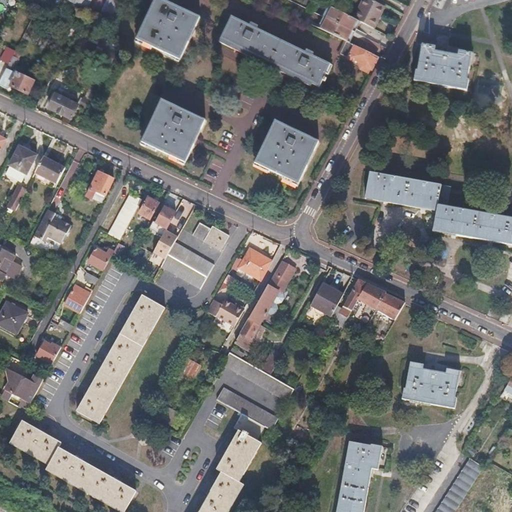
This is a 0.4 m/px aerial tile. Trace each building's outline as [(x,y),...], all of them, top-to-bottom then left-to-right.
[(93,0),(64,0),(88,11),(93,0)] [(118,0),(103,0),(97,15),(109,21),(118,0)] [(158,0),(139,41),(183,62),(201,25),(204,18),(167,1),(166,0),(158,0)] [(260,0),(278,8),(282,0),(260,0)] [(383,5),(373,0),(363,0),(354,19),(361,22),(375,29),(379,20),(377,19),(383,5)] [(42,10),(36,7),(33,14),(38,17),(42,10)] [(333,8),(327,19),(355,33),(361,22),(354,19),(333,8)] [(246,56),(319,92),(332,65),(315,57),(316,53),(309,50),(308,52),(260,29),(261,26),(253,22),(252,25),(234,16),(220,43),(246,56)] [(327,19),(322,29),(347,41),(351,43),(355,33),(327,19)] [(78,27),(71,24),(66,35),(72,39),(78,27)] [(347,41),(339,57),(369,72),(377,56),(351,43),(347,41)] [(437,47),(423,44),(418,71),(415,70),(414,81),(472,92),(474,80),(472,80),(477,53),(461,51),(460,55),(437,52),(437,47)] [(13,53),(8,50),(3,60),(8,63),(12,54),(13,53)] [(12,54),(8,63),(0,78),(0,84),(10,89),(12,86),(28,94),(34,81),(12,69),(18,57),(12,54)] [(78,105),(56,94),(49,108),(71,118),(78,105)] [(142,143),(188,166),(197,147),(199,144),(201,140),(209,123),(162,101),(142,143)] [(256,162),(304,185),(324,142),(275,120),(256,162)] [(38,154),(21,146),(11,166),(12,166),(27,174),(28,174),(38,154)] [(65,168),(44,157),(37,171),(58,182),(65,168)] [(27,174),(12,166),(7,174),(23,183),(27,174)] [(115,179),(100,171),(87,197),(103,204),(115,179)] [(436,207),(447,209),(451,187),(368,173),(362,200),(389,205),(413,209),(435,212),(436,207)] [(24,188),(19,186),(9,207),(16,211),(27,190),(24,188)] [(142,199),(130,192),(108,234),(120,240),(142,199)] [(159,203),(149,198),(141,213),(150,218),(159,203)] [(185,218),(165,207),(157,222),(176,233),(185,218)] [(436,207),(435,212),(431,233),(460,238),(488,243),(511,247),(511,220),(447,209),(436,207)] [(46,243),(49,238),(61,245),(66,236),(67,236),(72,226),(62,220),(63,218),(48,210),(34,237),(46,243)] [(205,242),(212,229),(201,223),(193,235),(205,242)] [(205,242),(221,251),(230,236),(213,227),(212,229),(205,242)] [(161,240),(154,237),(150,243),(157,247),(161,240)] [(125,245),(119,242),(115,251),(113,254),(118,257),(125,245)] [(214,264),(175,242),(162,266),(201,288),(214,264)] [(0,247),(0,280),(2,282),(6,275),(15,280),(22,266),(13,261),(16,256),(0,247)] [(107,253),(98,248),(90,262),(104,270),(111,258),(113,254),(115,251),(110,248),(107,253)] [(238,258),(232,268),(237,271),(236,274),(251,283),(254,278),(261,282),(273,261),(250,248),(243,260),(238,258)] [(270,286),(282,292),(296,269),(282,261),(268,285),(270,286)] [(87,273),(84,278),(95,284),(98,278),(87,273)] [(239,280),(228,274),(224,282),(235,288),(239,280)] [(367,284),(359,281),(340,313),(342,314),(348,317),(358,299),(367,284)] [(343,295),(340,291),(339,287),(332,283),(328,285),(324,282),(311,306),(314,308),(316,314),(322,317),(327,315),(330,317),(343,295)] [(386,293),(367,284),(358,299),(377,309),(386,293)] [(262,326),(282,292),(270,286),(251,319),(262,326)] [(91,294),(79,288),(77,293),(73,291),(66,304),(80,311),(82,312),(91,294)] [(406,301),(386,293),(377,309),(396,319),(405,302),(406,301)] [(131,315),(109,354),(88,393),(78,410),(100,422),(164,306),(143,294),(131,315)] [(214,299),(208,309),(218,314),(218,313),(237,323),(246,308),(235,302),(234,304),(226,300),(225,301),(216,297),(214,299)] [(28,315),(7,304),(0,316),(0,327),(17,336),(28,315)] [(348,317),(342,314),(337,323),(343,326),(348,317)] [(251,319),(249,318),(235,342),(250,351),(255,342),(251,339),(257,329),(262,331),(264,327),(262,326),(251,319)] [(73,325),(62,320),(58,326),(70,332),(73,325)] [(46,343),(39,356),(44,359),(54,364),(63,348),(48,340),(46,343)] [(229,352),(222,364),(287,401),(294,388),(271,376),(229,352)] [(264,369),(273,372),(278,357),(269,354),(264,369)] [(54,364),(44,359),(42,362),(38,370),(49,375),(54,364)] [(426,364),(413,361),(405,398),(456,409),(458,398),(456,398),(462,371),(446,367),(445,374),(435,372),(425,370),(426,364)] [(34,383),(6,368),(11,383),(3,398),(29,412),(44,383),(39,380),(38,382),(35,381),(34,383)] [(243,414),(264,427),(271,430),(278,418),(224,388),(217,400),(228,406),(243,414)] [(176,428),(183,415),(168,407),(161,420),(176,428)] [(264,427),(243,414),(235,429),(242,432),(230,452),(220,472),(224,475),(213,493),(202,511),(230,511),(246,484),(241,481),(262,442),(257,439),(264,427)] [(50,466),(47,471),(121,511),(128,511),(140,493),(120,481),(80,460),(60,447),(62,443),(42,432),(24,421),(11,444),(50,466)] [(353,441),(338,511),(367,511),(375,473),(376,469),(382,470),(386,446),(374,444),(374,445),(353,441)] [(455,511),(485,467),(471,458),(436,511),(455,511)] [(501,511),(503,485),(482,484),(480,511),(501,511)]
